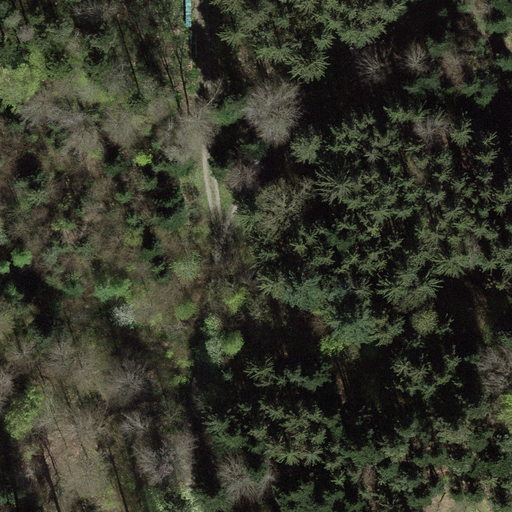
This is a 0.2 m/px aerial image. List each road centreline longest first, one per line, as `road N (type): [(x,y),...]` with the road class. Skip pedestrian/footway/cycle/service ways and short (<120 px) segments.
road 1 (track): [(227,232),(266,166),(425,0)]
road 2 (track): [(195,511),(193,414),(227,232)]
road 3 (track): [(203,0),(227,232)]
